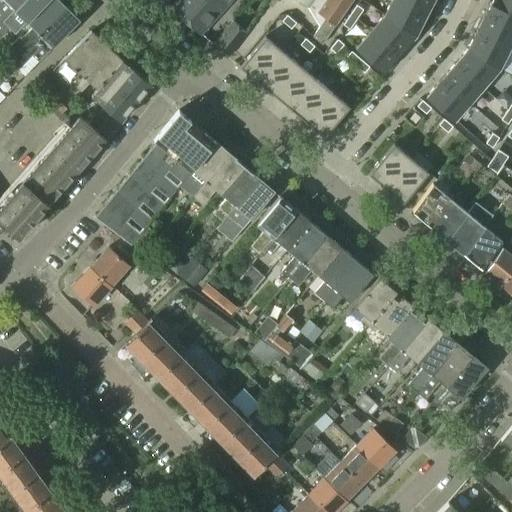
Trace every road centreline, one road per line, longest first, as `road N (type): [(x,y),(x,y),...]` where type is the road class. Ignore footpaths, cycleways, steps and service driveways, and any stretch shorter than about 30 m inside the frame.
road 1 (residential): [(11,272),(64,222),(194,68)]
road 2 (residential): [(203,466),(11,272)]
road 3 (residential): [(511,340),(324,177)]
road 4 (residential): [(463,0),(445,36),(324,177)]
road 5 (residential): [(108,511),(0,357)]
road 6 (residential): [(324,177),(194,68)]
road 7 (residential): [(399,511),(511,393)]
